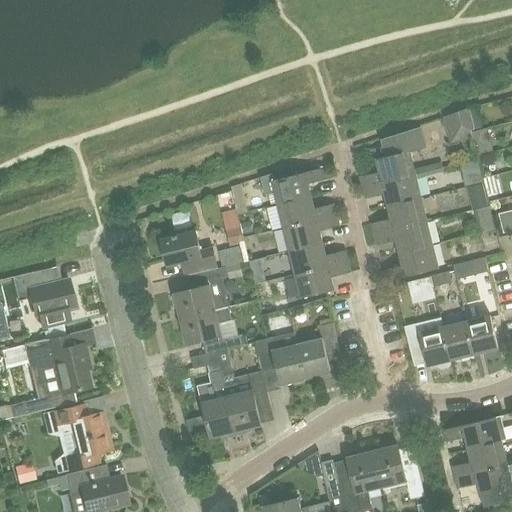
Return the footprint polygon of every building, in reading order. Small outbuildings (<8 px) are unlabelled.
[(469,108),(454,114),(459,133),(475,130),(470,108),(470,109),(469,108)] [(360,176),(363,187),(415,174),(409,151),(424,147),(419,126),(385,137),(389,155),(376,158),(379,171),(360,176)] [(491,127),(475,131),(481,155),(497,151),(491,127)] [(325,167),(278,178),(273,175),(272,173),(261,177),(265,194),(276,191),(279,204),(311,195),(308,183),(328,179),(325,167)] [(415,174),(363,187),(366,198),(385,193),(388,206),(421,197),(415,174)] [(483,182),(481,174),(463,178),(465,186),(483,182)] [(314,208),(311,195),(279,204),(284,227),(337,214),(334,203),(314,208)] [(421,197),(388,206),(391,217),(372,222),(375,234),(427,220),(421,197)] [(486,198),(471,202),(472,210),(488,206),(486,198)] [(224,211),(229,236),(241,233),(236,208),(224,211)] [(511,209),(499,213),(504,231),(511,229),(511,209)] [(337,214),(284,227),(290,250),(323,242),(320,230),(339,225),(337,214)] [(433,244),(427,220),(375,234),(377,245),(397,240),(400,252),(433,244)] [(251,222),(241,224),(244,235),(253,233),(251,222)] [(206,271),(218,268),(212,246),(201,249),(196,230),(162,238),(168,266),(182,262),(185,276),(187,275),(206,271)] [(326,255),(323,242),(290,250),(296,273),(348,260),(346,250),(326,255)] [(433,244),(400,252),(403,264),(384,269),(387,281),(439,268),(433,244)] [(239,263),(245,262),(241,246),(219,251),(223,267),(226,266),(239,263)] [(348,260),(296,273),(302,297),(335,289),(332,276),(351,271),(348,260)] [(245,262),(239,263),(242,277),(252,274),(252,273),(249,261),(245,262)] [(453,264),(455,270),(457,279),(471,276),(467,261),(453,264)] [(223,267),(218,268),(206,271),(208,281),(229,276),(229,275),(226,266),(223,267)] [(19,298),(32,295),(37,317),(41,316),(44,327),(72,321),(69,309),(76,307),(69,279),(44,285),(41,270),(14,276),(19,298)] [(263,270),(252,273),(252,274),(255,284),(266,281),(263,270)] [(453,282),(450,271),(432,276),(434,286),(453,282)] [(429,288),(427,277),(409,282),(411,292),(429,288)] [(181,318),(216,309),(229,306),(226,295),(213,298),(210,284),(175,293),(181,318)] [(229,306),(216,309),(181,318),(187,344),(222,335),(219,322),(232,320),(229,306)] [(467,320),(475,353),(499,347),(491,314),(467,320)] [(428,365),(438,362),(439,366),(442,368),(450,366),(451,363),(451,359),(452,359),(444,326),(442,318),(406,327),(409,340),(421,337),(428,365)] [(467,320),(444,326),(452,359),(475,353),(467,320)] [(0,340),(10,338),(6,323),(0,324),(0,340)] [(334,323),(320,326),(323,337),(298,343),(307,379),(332,373),(328,354),(340,351),(334,323)] [(223,338),(225,348),(227,348),(244,344),(241,333),(223,338)] [(38,368),(45,397),(11,405),(14,418),(77,402),(75,390),(92,386),(86,362),(89,361),(85,344),(72,347),(68,334),(45,340),(44,340),(25,345),(31,369),(38,368)] [(281,385),(307,379),(298,343),(284,346),(281,335),(256,341),(263,370),(277,367),(281,385)] [(227,433),(228,438),(239,436),(237,430),(226,384),(224,379),(217,350),(206,353),(192,357),(195,368),(209,365),(212,380),(217,398),(203,402),(206,415),(209,427),(212,437),(227,433)] [(263,370),(249,373),(233,377),(224,379),(226,384),(237,430),(239,436),(248,433),(247,428),(262,424),(261,420),(258,408),(271,405),(267,389),(263,370)] [(90,416),(87,404),(46,414),(50,431),(72,426),(79,456),(57,461),(59,472),(99,462),(97,452),(113,449),(107,425),(103,426),(100,413),(90,416)] [(469,448),(503,440),(497,416),(444,429),(447,440),(466,436),(469,448)] [(384,443),(385,448),(374,450),(383,487),(407,481),(412,498),(426,494),(418,463),(404,466),(399,444),(397,445),(396,440),(384,443)] [(503,440),(469,448),(472,460),(453,465),(456,476),(509,463),(503,440)] [(348,457),(354,478),(340,482),(340,483),(347,511),(358,511),(373,508),(369,490),(383,487),(374,450),(362,453),(360,449),(349,452),(350,456),(348,457)] [(306,456),(311,475),(323,472),(319,453),(306,456)] [(511,476),(509,463),(456,476),(459,488),(478,483),(481,495),(511,487),(511,476)] [(108,465),(67,475),(72,495),(84,492),(89,511),(94,511),(130,503),(123,476),(111,479),(108,465)] [(65,475),(46,480),(48,487),(59,484),(61,491),(68,489),(65,475)] [(330,500),(302,508),(300,496),(264,505),(265,511),(343,511),(347,511),(340,483),(327,486),(330,500)]
